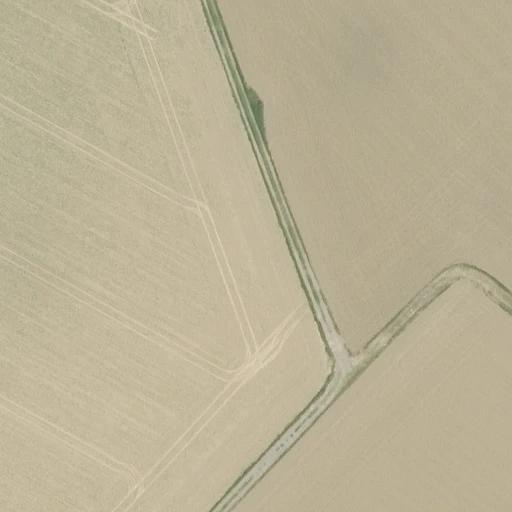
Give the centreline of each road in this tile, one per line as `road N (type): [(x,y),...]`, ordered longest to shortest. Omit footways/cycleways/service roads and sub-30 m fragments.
road 1 (track): [(511,307),(477,280),(443,282),(349,381),(207,0)]
road 2 (track): [(227,511),(349,381)]
